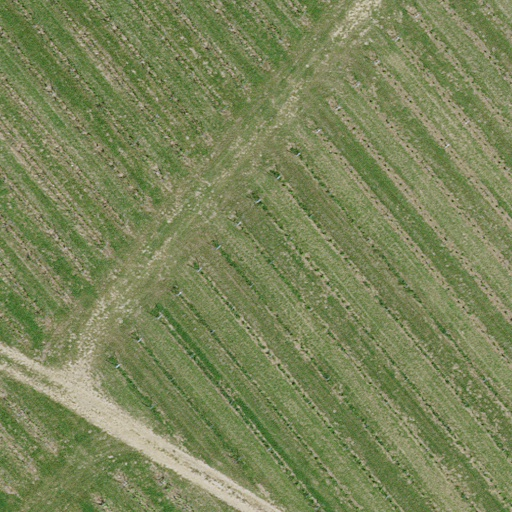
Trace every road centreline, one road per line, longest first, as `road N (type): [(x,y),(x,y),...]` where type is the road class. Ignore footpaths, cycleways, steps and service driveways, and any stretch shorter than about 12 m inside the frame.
road 1 (track): [(55,388),(370,0)]
road 2 (track): [(258,511),(55,388)]
